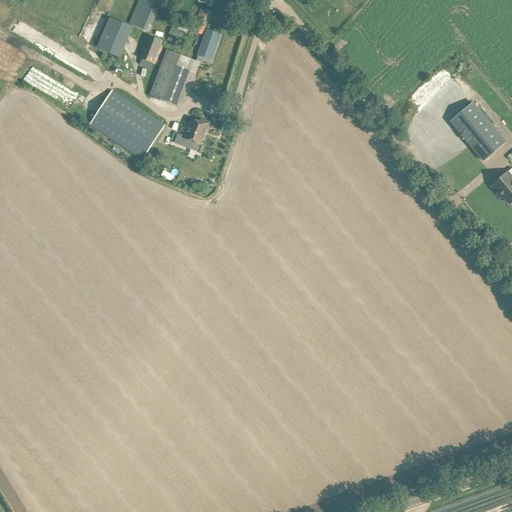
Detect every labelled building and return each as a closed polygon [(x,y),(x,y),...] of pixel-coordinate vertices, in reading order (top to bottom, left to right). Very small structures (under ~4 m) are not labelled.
[(159,0),(139,0),(130,23),(146,30),(149,24),(152,25),(162,1),(159,0)] [(235,13),(238,3),(230,0),(227,10),(235,13)] [(120,57),(133,26),(110,17),(97,47),(120,57)] [(173,28),(168,39),(176,43),(178,37),(180,38),(183,32),(173,28)] [(211,61),(221,35),(207,29),(197,56),(211,61)] [(149,35),(140,57),(142,58),(139,64),(151,69),(154,63),(156,64),(163,45),(160,45),(162,40),(149,35)] [(167,49),(149,96),(176,105),(187,75),(194,77),(200,62),(167,49)] [(113,92),(91,126),(143,160),(165,125),(113,92)] [(484,161),(506,142),(473,103),(451,121),(484,161)] [(193,119),(185,139),(201,145),(210,122),(201,119),(200,122),(193,119)] [(510,204),(511,201),(511,174),(509,171),(492,186),(502,197),(503,196),(510,204)]
